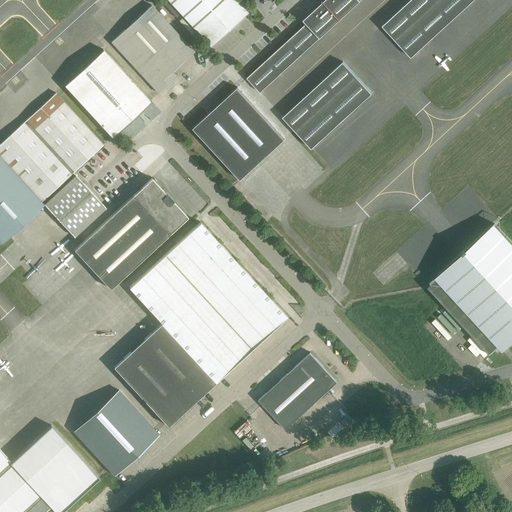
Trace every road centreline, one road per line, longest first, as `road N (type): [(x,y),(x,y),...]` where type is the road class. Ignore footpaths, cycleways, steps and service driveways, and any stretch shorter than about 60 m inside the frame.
road 1 (unclassified): [(100,511),(321,312)]
road 2 (unclassified): [(321,312),(155,128)]
road 3 (tertiary): [(284,511),(511,438)]
road 4 (unclassified): [(155,128),(297,0)]
road 5 (unclassified): [(408,399),(321,312)]
